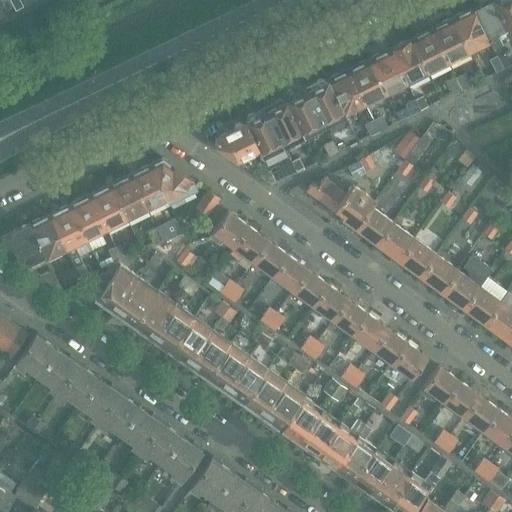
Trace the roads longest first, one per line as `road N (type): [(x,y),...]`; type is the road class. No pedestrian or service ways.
road 1 (residential): [(511,384),(152,120)]
road 2 (residential): [(0,275),(331,511)]
road 3 (secondary): [(0,142),(293,0)]
road 4 (residential): [(392,0),(152,120)]
road 5 (residential): [(152,120),(0,197)]
